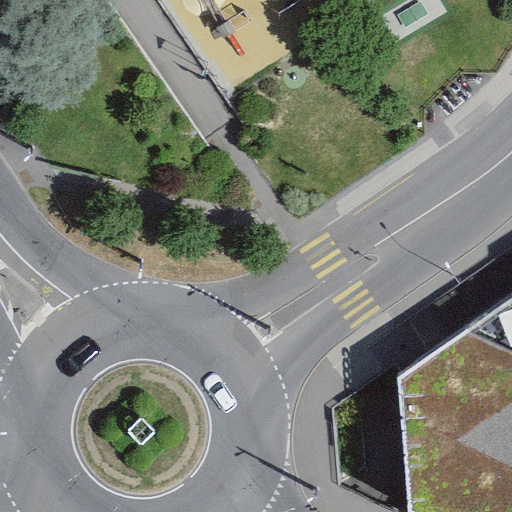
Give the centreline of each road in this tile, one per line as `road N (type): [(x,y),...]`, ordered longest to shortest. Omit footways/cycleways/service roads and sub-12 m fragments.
road 1 (tertiary): [(511,155),(345,275),(217,353)]
road 2 (primary): [(130,327),(25,233),(0,195)]
road 3 (primary): [(221,511),(253,450),(240,380),(217,353)]
road 4 (primary): [(130,327),(75,352),(42,402),(38,432)]
